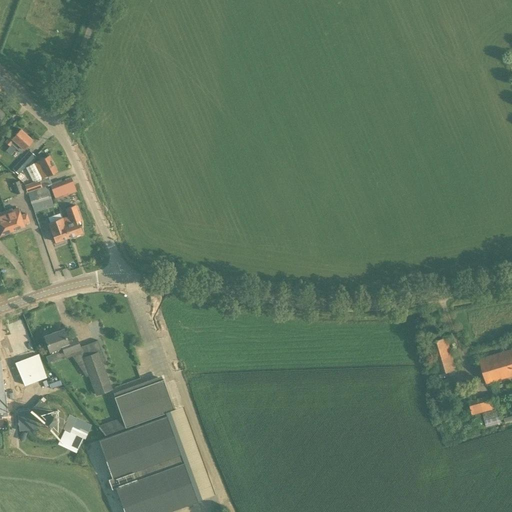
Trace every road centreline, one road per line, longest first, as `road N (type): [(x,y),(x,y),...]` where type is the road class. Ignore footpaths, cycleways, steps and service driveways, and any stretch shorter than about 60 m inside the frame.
road 1 (tertiary): [(511,281),(386,307),(195,287)]
road 2 (unclassified): [(228,506),(146,281)]
road 3 (unclassified): [(120,280),(109,238),(57,129)]
road 4 (unclassified): [(57,129),(106,0)]
road 5 (tertiary): [(0,309),(89,281),(120,280)]
